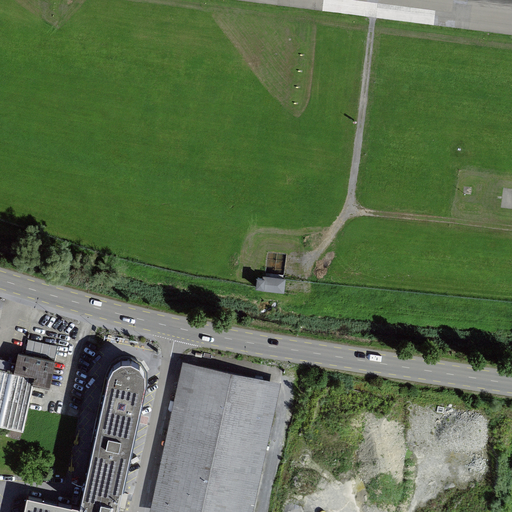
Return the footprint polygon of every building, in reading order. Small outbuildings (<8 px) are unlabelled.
[(262,277),(257,277),(255,288),(261,288),(260,290),(284,293),(286,278),(262,275),(262,277)] [(0,426),(23,432),(34,384),(49,388),(55,358),(18,349),(16,360),(14,372),(0,369),(0,426)] [(116,511),(119,500),(125,501),(127,488),(122,487),(146,375),(145,365),(139,357),(131,353),(121,353),(113,359),(107,371),(79,504),(26,493),(22,511),(116,511)] [(0,357),(0,369),(14,372),(16,360),(0,357)] [(152,511),(251,511),(281,379),(183,358),(149,511),(152,511)]
